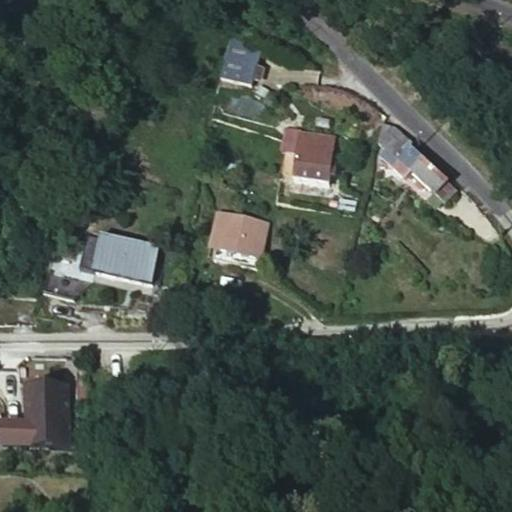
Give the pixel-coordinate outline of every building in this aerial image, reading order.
[(249,42),(246,39),(233,36),(222,82),(253,89),(262,52),(248,48),(249,42)] [(449,186),(410,149),(415,146),(395,130),(384,127),(379,147),(387,149),(381,157),(391,170),(404,182),(411,174),(437,198),(449,186)] [(337,178),(339,162),(334,158),(336,143),(287,135),(285,149),(300,151),(295,184),(330,189),(332,177),(337,178)] [(268,224),(223,216),(215,262),(260,270),(268,224)] [(138,255),(140,247),(88,236),(81,271),(153,286),(158,259),(138,255)] [(44,297),(74,302),(77,291),(70,289),(73,278),(49,274),(44,297)] [(67,445),(67,388),(27,389),(28,446),(67,445)]
